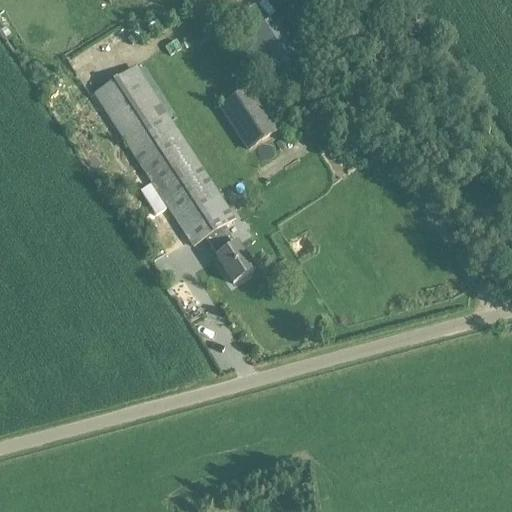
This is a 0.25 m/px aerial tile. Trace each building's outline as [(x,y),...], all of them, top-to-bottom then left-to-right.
[(121,36),(128,49),(150,38),(144,25),(121,36)] [(250,56),(274,93),(319,62),(294,25),(250,56)] [(198,36),(188,43),(199,59),(209,52),(198,36)] [(25,45),(14,51),(26,72),(37,66),(25,45)] [(149,87),(159,82),(149,64),(139,69),(149,87)] [(194,250),(236,223),(136,69),(93,97),(194,250)] [(164,105),(172,99),(163,86),(155,92),(164,105)] [(249,93),(222,110),(250,151),(276,134),(249,93)] [(180,104),(169,110),(181,133),(192,127),(180,104)] [(66,131),(74,150),(85,145),(77,127),(66,131)] [(233,286),(253,272),(237,248),(216,261),(233,286)] [(196,271),(201,279),(216,268),(211,261),(196,271)]
